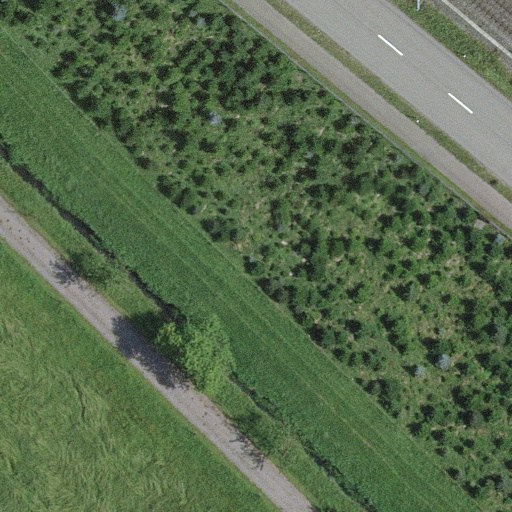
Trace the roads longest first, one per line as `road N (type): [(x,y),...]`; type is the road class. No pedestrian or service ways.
road 1 (track): [(294,511),(0,226)]
road 2 (primary): [(350,0),(511,132)]
